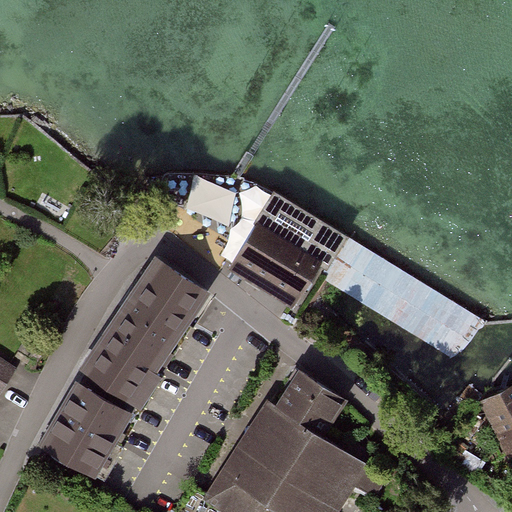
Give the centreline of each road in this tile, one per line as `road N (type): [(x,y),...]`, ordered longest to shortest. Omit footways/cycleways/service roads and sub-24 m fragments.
road 1 (unclassified): [(117,274),(135,252),(164,244),(351,392),(479,511)]
road 2 (residential): [(0,494),(72,343),(117,274)]
road 3 (track): [(117,274),(0,204)]
